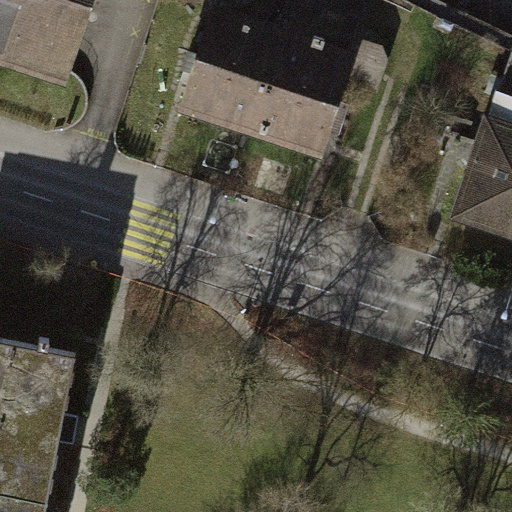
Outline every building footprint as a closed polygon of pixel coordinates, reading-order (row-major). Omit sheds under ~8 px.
[(89,0),(0,0),(0,54),(32,65),(35,58),(67,69),(89,0)] [(184,105),(252,127),(283,31),(216,9),(184,105)] [(351,53),(283,31),(252,127),(319,149),(351,53)] [(511,54),(499,92),(511,96),(511,54)] [(511,96),(499,92),(460,214),(511,230),(511,96)] [(0,490),(45,499),(72,351),(46,346),(48,336),(38,334),(36,344),(0,337),(0,490)] [(43,511),(45,499),(0,490),(0,511),(43,511)]
